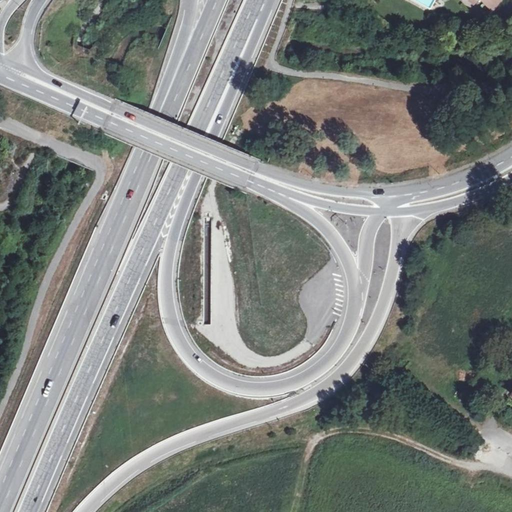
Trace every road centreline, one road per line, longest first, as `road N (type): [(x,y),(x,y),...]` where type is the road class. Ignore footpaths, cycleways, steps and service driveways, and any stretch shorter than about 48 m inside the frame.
road 1 (motorway): [(354,306),(332,356),(278,387),(238,386),(212,375),(176,335),(166,279),(171,243),(269,0)]
road 2 (motorway): [(29,511),(257,0)]
road 3 (motorway): [(83,511),(156,452),(335,381),(375,324),(398,244)]
road 4 (secondary): [(373,192),(310,185),(254,166),(16,62)]
road 5 (motorway): [(216,0),(71,341)]
road 6 (motorway): [(191,0),(71,341)]
road 7 (track): [(294,511),(310,448),(323,434),(362,429),(459,463),(508,466)]
road 8 (secondary): [(0,73),(250,180)]
road 9 (motorway): [(71,341),(0,511)]
road 10 (motorway): [(250,180),(298,206),(335,239),(350,265),(354,306)]
road 11 (secondary): [(250,180),(345,208),(387,211)]
